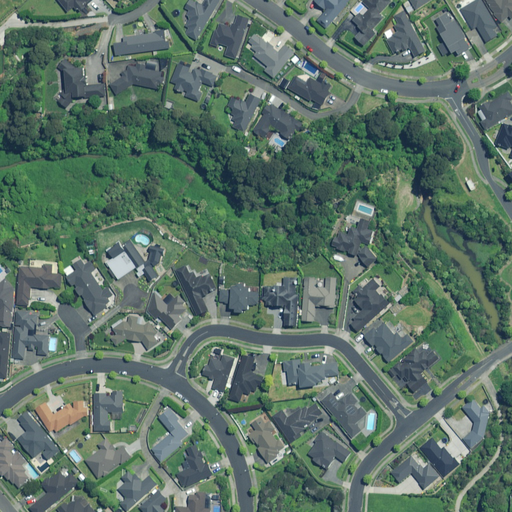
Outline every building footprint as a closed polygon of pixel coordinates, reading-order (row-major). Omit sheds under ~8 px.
[(75,8),(78,11),(79,10),(81,12),(87,7),(85,5),(90,0),(60,0),(69,12),(75,8)] [(218,12),(215,10),(220,0),(206,0),(203,6),(192,0),(189,0),(185,8),(190,11),(188,15),(192,18),(187,26),(190,28),(186,34),(197,41),(210,18),(213,20),(218,12)] [(350,0),(315,0),(314,1),(326,11),(318,22),(327,29),(350,0)] [(391,2),(389,0),(366,0),(363,3),(370,9),(363,17),(359,13),(356,17),(352,21),(362,30),(355,37),(365,47),(376,34),(373,31),(384,18),(380,15),(391,2)] [(411,0),(418,10),(432,0),(411,0)] [(473,29),(476,28),(479,33),(480,33),(486,43),(498,36),(494,30),(497,28),(480,0),(475,0),(460,9),(473,29)] [(511,0),(485,0),(496,13),(494,14),(502,23),(509,17),(511,19),(511,18),(511,0)] [(395,26),(398,32),(393,34),(394,37),(388,40),(395,54),(403,49),(404,51),(411,47),(416,57),(426,52),(404,12),(395,16),(399,24),(395,26)] [(459,55),(470,49),(465,39),(465,38),(454,19),(451,21),(447,13),(436,20),(439,25),(437,27),(445,42),(438,46),(444,56),(451,51),(452,54),(457,51),(459,55)] [(226,56),(237,60),(248,24),(250,25),(252,21),(249,20),(250,19),(238,16),(235,25),(232,24),(231,28),(220,25),(218,31),(216,31),(211,45),(219,47),(220,45),(229,47),(226,56)] [(165,39),(164,30),(155,32),(155,34),(124,38),(125,43),(114,44),(116,56),(169,49),(168,38),(165,39)] [(267,44),(255,34),(249,42),(254,46),(252,49),(257,52),(254,56),(268,67),(265,70),(275,78),(295,52),(286,45),(279,53),(274,49),(275,48),(268,43),(267,44)] [(300,60),(296,56),(292,60),(296,64),(300,60)] [(76,68),(65,59),(57,67),(60,69),(65,74),(67,88),(61,94),(64,96),(59,101),(67,108),(76,98),(88,97),(88,98),(106,96),(105,84),(88,86),(87,79),(86,79),(86,75),(85,75),(84,67),(76,68)] [(159,84),(163,85),(164,78),(162,77),(163,73),(156,71),(158,64),(147,62),(146,66),(136,64),(136,67),(131,66),(126,69),(127,70),(123,73),(125,76),(111,84),(117,94),(135,85),(158,89),(159,84)] [(185,91),(188,93),(187,96),(199,102),(203,93),(199,91),(203,83),(213,88),(218,76),(199,68),(199,69),(195,68),(193,74),(189,72),(191,69),(180,64),(171,83),(178,86),(175,91),(180,93),(180,91),(184,93),(185,91)] [(307,83),(296,77),(289,89),(316,103),(313,107),(320,111),(333,87),(324,82),(323,85),(310,78),(307,83)] [(481,122),(486,130),(500,121),(501,123),(508,119),(507,118),(511,114),(511,104),(510,101),(511,99),(511,97),(508,91),(480,108),(487,119),(481,122)] [(234,109),(231,114),(235,116),(233,120),(236,122),(235,124),(234,128),(246,133),(261,99),(249,94),(245,102),(240,100),(239,101),(232,97),(227,107),(234,109)] [(168,101),(165,107),(171,110),(174,104),(168,101)] [(300,131),(304,124),(272,105),(271,107),(268,106),(264,113),(265,114),(255,132),(266,139),(272,128),(290,139),(296,129),(300,131)] [(511,126),(505,124),(496,145),(510,150),(511,148),(511,156),(511,157),(511,126)] [(279,147),(276,152),(281,155),(284,150),(279,147)] [(337,248),(336,249),(357,257),(360,255),(362,258),(361,259),(368,268),(378,260),(367,247),(363,250),(361,247),(363,242),(370,245),(375,232),(369,229),(372,222),(362,219),(358,229),(353,227),(349,236),(341,232),(338,239),(335,238),(332,246),(337,248)] [(145,262),(131,241),(123,246),(121,242),(108,251),(113,259),(107,263),(118,280),(137,268),(140,272),(136,274),(139,278),(145,274),(150,282),(158,276),(153,268),(153,266),(155,267),(161,264),(163,255),(164,255),(166,249),(151,245),(149,252),(152,253),(150,260),(145,262)] [(72,287),(75,285),(76,287),(74,289),(80,297),(82,296),(84,299),(83,300),(94,317),(107,308),(106,306),(110,302),(108,299),(113,296),(108,288),(105,290),(102,286),(100,287),(91,274),(96,270),(91,262),(85,266),(81,260),(72,266),(71,265),(64,270),(71,281),(69,283),(72,287)] [(30,307),(31,288),(50,289),(50,288),(61,288),(62,275),(53,274),(53,264),(45,264),(44,268),(20,267),(18,306),(30,307)] [(217,290),(210,274),(203,277),(202,275),(197,278),(194,272),(190,274),(187,266),(177,270),(198,316),(209,311),(203,298),(209,295),(208,294),(217,290)] [(314,322),(315,308),(322,308),(322,306),(328,307),(328,309),(334,309),(336,278),(326,277),(326,279),(315,278),(304,278),(303,290),(304,290),(302,321),(314,322)] [(285,278),(284,287),(275,287),(275,289),(264,288),(264,299),(267,300),(266,306),(274,306),(274,308),(286,308),(285,326),(297,326),(298,295),(297,295),(298,278),(285,278)] [(0,326),(11,328),(15,289),(7,279),(0,284),(0,326)] [(363,288),(360,285),(354,290),(359,296),(354,300),(363,311),(354,318),(356,321),(351,325),(358,333),(390,305),(388,302),(389,301),(386,297),(384,298),(381,295),(380,296),(377,291),(381,287),(374,279),(363,288)] [(259,293),(250,292),(250,289),(246,288),(247,286),(238,285),(238,288),(232,287),(231,291),(221,290),(220,302),(225,303),(225,305),(231,305),(230,309),(235,310),(235,313),(243,313),(244,310),(248,310),(249,305),(258,306),(259,293)] [(175,299),(170,294),(163,301),(155,292),(148,312),(157,320),(160,317),(172,330),(182,320),(179,317),(187,310),(183,306),(186,303),(178,295),(175,299)] [(34,330),(36,330),(36,325),(37,325),(38,316),(31,315),(31,313),(17,312),(16,326),(16,328),(13,359),(25,360),(26,347),(30,348),(29,350),(35,351),(36,348),(38,349),(38,355),(48,356),(49,337),(33,336),(34,330)] [(148,350),(159,344),(154,336),(157,334),(149,322),(145,325),(139,324),(140,318),(129,316),(128,323),(123,322),(112,329),(114,332),(112,333),(114,335),(110,337),(116,346),(125,341),(141,342),(143,341),(148,350)] [(394,336),(384,323),(376,330),(374,328),(364,337),(373,347),(375,345),(389,363),(414,342),(408,335),(402,339),(397,333),(394,336)] [(0,380),(3,381),(3,378),(7,379),(11,334),(0,333),(0,380)] [(428,356),(421,346),(387,371),(401,389),(407,384),(414,393),(428,383),(421,374),(440,359),(434,352),(428,356)] [(235,360),(212,352),(204,377),(215,380),(213,389),(224,393),(235,360)] [(256,359),(244,356),(230,399),(241,403),(244,393),(251,395),(252,391),(256,392),(258,386),(260,387),(263,377),(251,373),(256,359)] [(302,365),(301,360),(284,362),(285,372),(288,372),(290,386),(301,384),(301,388),(318,386),(318,383),(322,383),(322,381),(327,380),(327,377),(340,376),(338,363),(312,367),(312,363),(302,365)] [(123,392),(114,392),(114,396),(107,396),(107,394),(95,394),(95,432),(111,432),(111,421),(109,421),(109,413),(112,413),(112,419),(123,419),(123,392)] [(358,402),(351,392),(339,402),(332,393),(322,401),(354,438),(362,431),(356,424),(368,415),(361,408),(358,410),(354,405),(358,402)] [(481,409),(473,400),(463,409),(475,422),(472,432),(463,440),(471,449),(484,438),(490,413),(483,406),(481,409)] [(88,408),(84,408),(84,401),(75,401),(54,415),(46,403),(36,410),(50,432),(55,429),(56,432),(70,424),(71,425),(84,417),(88,417),(88,408)] [(323,415),(315,404),(308,409),(306,406),(287,418),(282,411),(273,417),(291,444),(303,436),(300,432),(312,424),(311,422),(323,415)] [(180,420),(170,409),(159,418),(172,433),(151,451),(161,463),(183,444),(181,441),(189,434),(178,422),(180,420)] [(60,451),(27,412),(18,420),(27,431),(18,439),(34,459),(41,453),(48,461),(60,451)] [(265,425),(260,418),(252,424),(256,431),(249,436),(254,443),(256,442),(261,448),(258,449),(268,464),(277,458),(281,451),(284,449),(278,440),(277,441),(271,433),(275,430),(269,422),(265,425)] [(330,438),(321,432),(315,441),(317,443),(309,455),(312,457),(314,461),(327,470),(336,457),(344,463),(351,453),(329,439),(330,438)] [(441,449),(432,438),(421,448),(446,477),(459,466),(443,447),(441,449)] [(26,484),(26,483),(30,479),(25,473),(27,471),(22,465),(26,462),(18,452),(14,455),(11,451),(15,448),(7,439),(6,439),(0,444),(0,472),(3,477),(5,476),(9,481),(10,481),(13,485),(15,484),(20,490),(26,484)] [(99,445),(102,451),(87,460),(99,480),(109,473),(108,472),(131,457),(124,445),(116,451),(108,439),(99,445)] [(205,465),(196,445),(188,449),(191,456),(187,458),(191,469),(177,474),(183,488),(213,476),(208,464),(205,465)] [(423,470),(412,457),(392,474),(400,484),(412,473),(426,490),(440,478),(429,465),(423,470)] [(71,474),(65,479),(58,470),(42,484),(49,493),(30,509),(32,511),(45,511),(79,484),(71,474)] [(133,476),(129,472),(122,478),(126,483),(119,489),(127,499),(120,504),(127,511),(157,486),(149,476),(142,482),(135,474),(133,476)] [(167,500),(159,491),(140,508),(143,511),(153,511),(165,511),(160,506),(167,500)] [(206,500),(206,493),(199,493),(190,496),(189,508),(177,507),(176,511),(210,511),(211,509),(205,509),(206,500)] [(84,509),(75,500),(68,506),(65,503),(57,509),(59,511),(95,511),(89,505),(84,509)]
